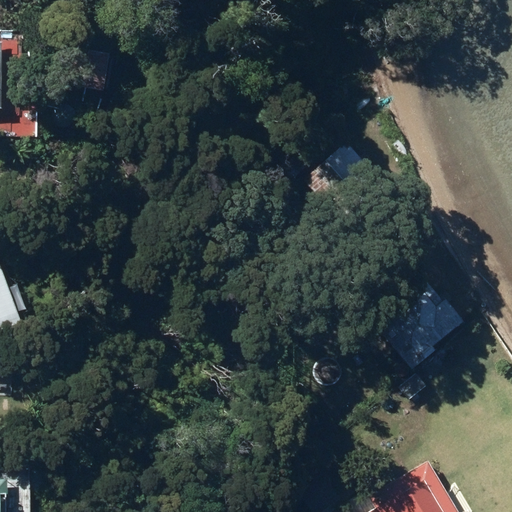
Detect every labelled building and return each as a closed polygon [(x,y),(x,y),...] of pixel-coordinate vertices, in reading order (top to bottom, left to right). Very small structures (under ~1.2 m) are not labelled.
[(67,47),(62,84),(101,89),(106,53),(67,47)] [(344,141),(301,181),(346,229),(389,189),(344,141)] [(0,328),(21,321),(0,262),(0,328)] [(430,346),(460,322),(442,300),(440,302),(421,277),(368,320),(408,370),(433,350),(430,346)] [(9,438),(0,437),(0,455),(10,455),(9,438)] [(367,494),(375,508),(368,511),(454,511),(427,461),(367,494)] [(296,495),(309,511),(320,511),(337,498),(320,476),(296,495)]
